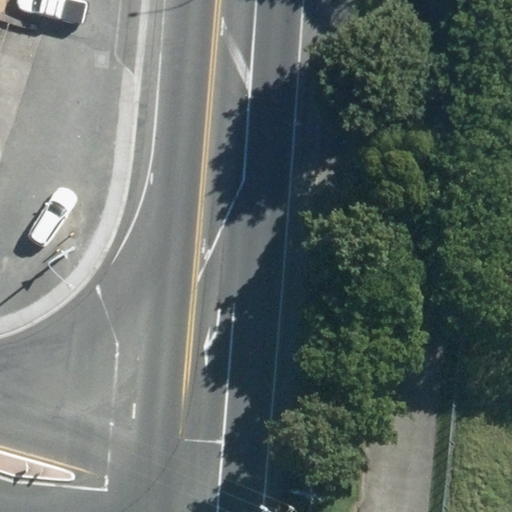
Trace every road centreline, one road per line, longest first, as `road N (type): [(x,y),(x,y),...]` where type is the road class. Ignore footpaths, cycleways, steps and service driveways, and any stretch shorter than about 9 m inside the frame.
road 1 (primary): [(0,359),(97,315),(219,199)]
road 2 (primary): [(219,199),(192,454)]
road 3 (primary): [(232,0),(219,199)]
road 4 (secondary): [(0,428),(192,454)]
